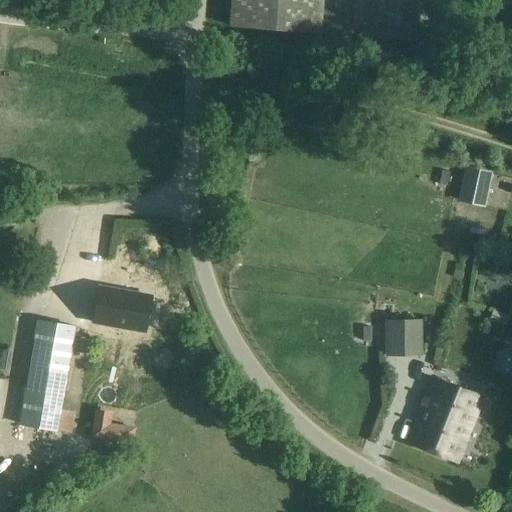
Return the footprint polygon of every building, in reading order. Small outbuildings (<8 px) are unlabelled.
[(320,32),(429,41),(432,0),(231,0),(229,26),(320,32)] [(487,205),(494,171),(465,165),(458,200),(487,205)] [(153,296),(101,287),(95,322),(147,331),(153,296)] [(495,310),(490,322),(505,329),(510,317),(495,310)] [(422,357),(422,317),(386,318),(385,357),(422,357)] [(57,432),(76,327),(37,320),(19,425),(57,432)] [(343,360),(319,393),(349,415),(373,382),(343,360)] [(456,462),(481,398),(434,379),(408,443),(456,462)] [(91,437),(128,443),(131,428),(106,423),(108,414),(95,412),(91,437)]
